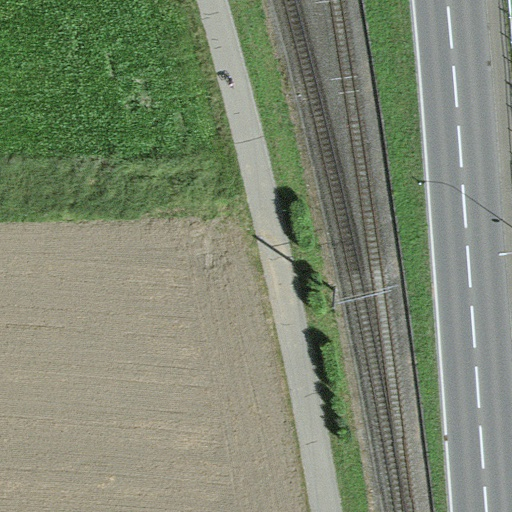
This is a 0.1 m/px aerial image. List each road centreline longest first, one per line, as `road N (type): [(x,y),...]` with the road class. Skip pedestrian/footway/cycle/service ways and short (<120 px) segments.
road 1 (track): [(322,511),(206,0)]
road 2 (primary): [(484,511),(443,0)]
